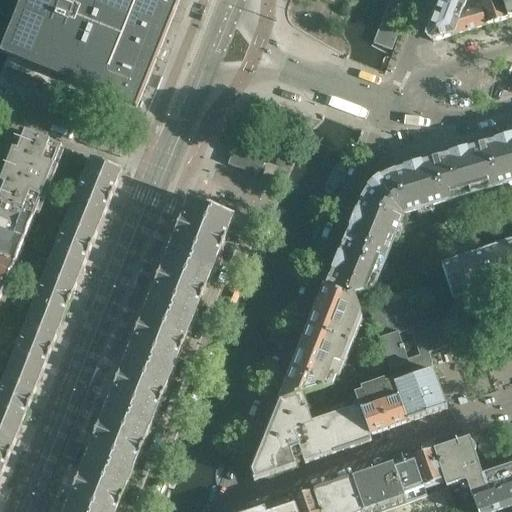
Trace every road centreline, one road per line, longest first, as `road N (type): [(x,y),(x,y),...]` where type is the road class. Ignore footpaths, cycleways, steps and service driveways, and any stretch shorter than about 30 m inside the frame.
road 1 (residential): [(162,170),(255,205),(136,511)]
road 2 (residential): [(231,496),(386,108)]
road 3 (residential): [(231,496),(247,501),(511,411)]
road 4 (unclassified): [(74,394),(162,170)]
road 5 (residential): [(0,141),(12,110),(162,170)]
road 6 (residential): [(386,108),(212,42)]
road 7 (residential): [(511,49),(430,74),(386,108)]
road 8 (residential): [(386,108),(455,119),(511,106)]
road 9 (residential): [(27,511),(74,394)]
